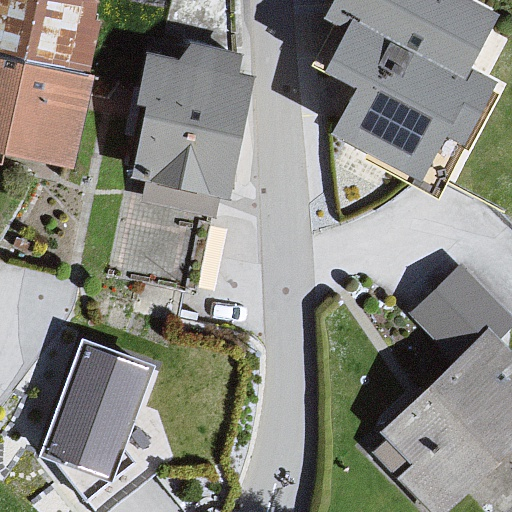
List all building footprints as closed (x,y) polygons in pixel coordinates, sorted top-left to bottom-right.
[(98,0),(0,0),(0,58),(84,77),(98,0)] [(332,0),(316,28),(336,38),(314,85),(346,101),(322,153),(413,197),(438,150),(462,163),(495,98),(468,83),(496,27),(454,0),(332,0)] [(243,88),(140,62),(116,182),(125,185),(222,206),(243,88)] [(86,88),(0,68),(0,161),(65,179),(86,88)] [(452,373),(374,441),(444,511),(446,511),(511,449),(511,363),(490,342),(509,323),(457,274),(404,317),(452,373)] [(85,336),(44,453),(117,479),(159,361),(85,336)]
